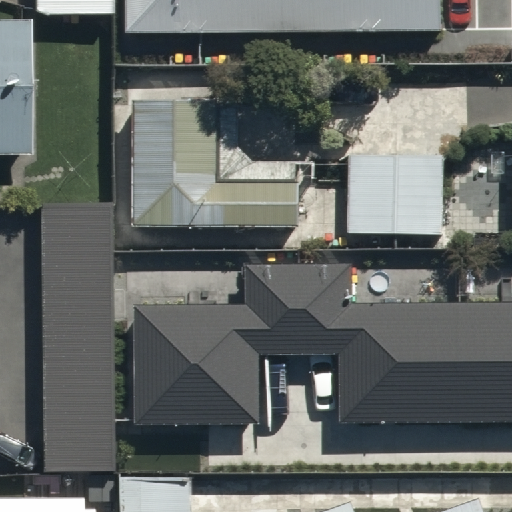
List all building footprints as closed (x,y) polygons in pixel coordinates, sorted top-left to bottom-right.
[(112,0),(34,0),(35,13),(113,12),(112,0)] [(441,0),(125,0),(126,33),(442,31),(441,0)] [(0,152),(27,152),(26,15),(0,15),(0,152)] [(215,95),(134,94),(133,225),(296,227),(297,179),(214,178),(215,95)] [(446,140),(350,138),(349,231),(444,233),(446,140)] [(115,210),(44,210),(44,470),(115,470),(115,210)] [(134,306),(135,422),(255,422),(254,354),(340,353),(340,421),(511,420),(511,303),(349,305),(349,265),(245,265),(246,305),(134,306)] [(191,511),(192,476),(120,475),(120,511),(191,511)] [(83,488),(0,487),(0,511),(95,511),(96,505),(83,505),(83,488)] [(354,511),(350,499),(311,511),(484,511),(478,494),(425,511),(354,511)]
